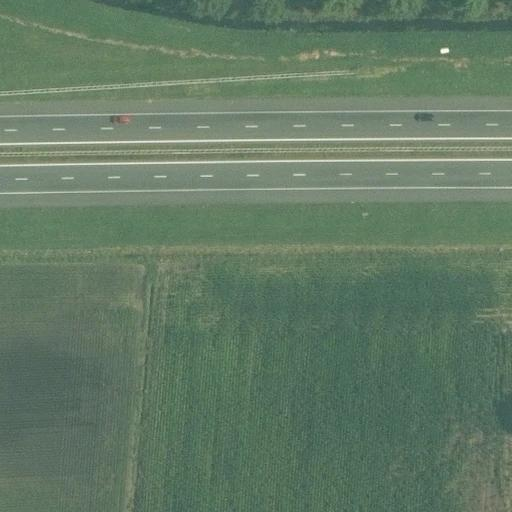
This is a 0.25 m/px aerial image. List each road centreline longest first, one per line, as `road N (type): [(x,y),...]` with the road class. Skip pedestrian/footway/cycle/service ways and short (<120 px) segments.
road 1 (motorway): [(511,129),(0,135)]
road 2 (motorway): [(0,182),(511,179)]
